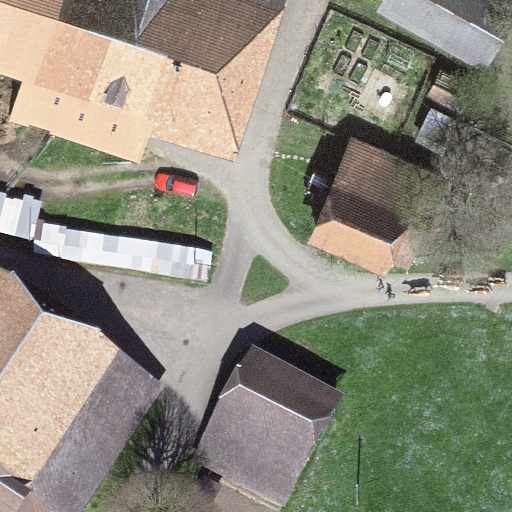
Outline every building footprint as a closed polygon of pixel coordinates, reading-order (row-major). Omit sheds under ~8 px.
[(0,0),(0,50),(32,60),(15,111),(132,148),(148,99),(217,121),(255,0),(0,0)] [(402,0),(481,47),(506,4),(499,0),(402,0)] [(312,232),(371,256),(376,243),(406,255),(439,175),(351,138),(312,232)] [(0,196),(0,229),(32,238),(40,207),(0,196)] [(45,261),(211,274),(213,246),(47,232),(45,261)] [(0,299),(0,511),(11,511),(22,496),(46,511),(78,511),(152,399),(0,299)] [(256,367),(234,406),(226,402),(194,461),(279,508),(334,410),(256,367)]
